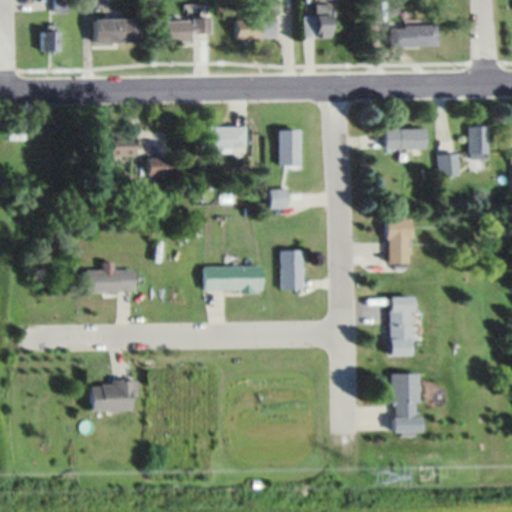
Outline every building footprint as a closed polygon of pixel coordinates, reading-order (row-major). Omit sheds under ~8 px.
[(53,0),(53,11),(66,12),(67,0),(53,0)] [(163,20),(163,41),(185,41),(185,32),(206,32),(206,3),(183,3),(183,20),(163,20)] [(302,38),(327,38),(327,6),(302,6),(302,38)] [(92,19),(92,42),(136,42),(136,19),(92,19)] [(272,39),(272,19),(232,19),(232,39),(272,39)] [(387,45),(434,45),(434,25),(387,25),(387,45)] [(38,50),(57,50),(57,29),(38,29),(38,50)] [(485,125),(467,125),(467,160),(485,160),(485,125)] [(230,152),(230,148),(242,148),(242,126),(206,126),(206,152),(230,152)] [(420,129),(382,129),(382,149),(420,149),(420,129)] [(275,166),(296,166),(296,130),(275,130),(275,166)] [(107,155),(130,155),(130,134),(107,134),(107,155)] [(436,176),(455,176),(455,153),(436,153),(436,176)] [(145,175),(166,175),(166,157),(145,157),(145,175)] [(285,207),(285,188),(267,188),(267,207),(285,207)] [(404,218),(382,218),(382,263),(404,263),(404,218)] [(299,250),(278,250),(278,289),(299,289),(299,250)] [(131,291),(131,269),(111,270),(111,262),(100,262),(100,270),(83,270),(84,291),(131,291)] [(201,265),(201,292),(259,292),(259,265),(201,265)] [(409,296),(385,296),(385,356),(409,356),(409,296)] [(387,374),(387,432),(415,432),(415,374),(387,374)] [(88,411),(128,411),(128,400),(134,400),(134,379),(108,379),(108,385),(88,385),(88,411)]
